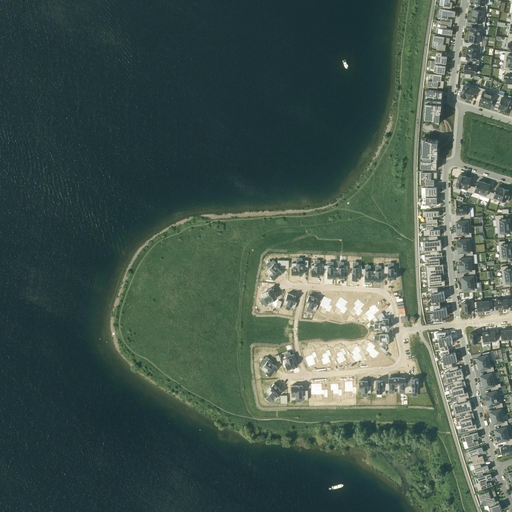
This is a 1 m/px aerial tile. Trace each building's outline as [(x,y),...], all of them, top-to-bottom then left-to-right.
[(475,0),(475,3),(482,4),(481,7),(487,8),(488,5),(486,5),(486,0),(475,0)] [(474,9),(473,15),(486,17),(486,11),(487,11),(487,8),(481,7),(481,10),(474,9)] [(440,9),(439,14),(442,14),(441,21),(452,23),(452,22),(452,19),(448,18),(448,15),(455,16),(456,11),(455,11),(440,9)] [(473,15),(472,21),(479,22),(478,25),(485,26),(486,17),(473,15)] [(437,27),(436,32),(451,35),(452,35),(453,30),(446,29),(447,26),(451,26),(452,23),(441,21),(440,28),(437,27)] [(471,27),(470,34),(483,36),(484,29),(485,26),(478,25),(478,28),(471,27)] [(470,34),(469,41),(476,42),(475,45),(482,46),(483,36),(470,34)] [(434,36),(433,41),(438,42),(437,48),(445,50),(446,43),(449,43),(450,38),(434,36)] [(468,47),(467,53),(480,55),(482,46),(475,45),(475,48),(468,47)] [(435,61),(446,63),(447,56),(443,56),(442,56),(442,53),(442,52),(437,52),(435,61)] [(467,53),(466,59),(473,60),(473,63),(479,64),(480,61),(479,61),(480,55),(467,53)] [(435,61),(434,71),(445,73),(446,63),(435,61)] [(465,65),(464,71),(477,73),(477,67),(479,67),(479,64),(473,63),(472,66),(465,65)] [(428,80),(427,86),(443,88),(444,83),(441,82),(441,81),(442,75),(434,74),(433,81),(428,80)] [(462,84),(460,90),(462,91),(461,95),(466,97),(470,87),(462,84)] [(470,87),(466,97),(472,99),(474,92),(478,94),(480,88),(470,84),(470,87)] [(480,88),(478,94),(482,95),(480,102),(485,103),(490,91),(480,88)] [(423,129),(421,168),(437,169),(437,168),(437,165),(438,160),(438,157),(439,148),(438,148),(438,144),(439,141),(439,140),(438,140),(439,130),(440,123),(440,122),(440,119),(441,112),(442,112),(442,104),(442,103),(442,100),(443,95),(443,92),(443,91),(426,90),(423,129)] [(490,91),(485,103),(491,105),(493,98),(497,100),(499,94),(490,91)] [(499,94),(497,100),(501,101),(499,108),(504,109),(508,96),(499,94)] [(421,172),(421,178),(426,178),(426,184),(434,184),(434,179),(434,178),(437,178),(437,172),(421,172)] [(455,179),(455,182),(457,182),(455,189),(461,190),(462,187),(465,176),(460,175),(458,180),(455,179)] [(465,176),(462,187),(465,188),(464,190),(467,191),(465,196),(469,197),(471,192),(473,186),(469,185),(471,178),(465,176)] [(473,186),(471,192),(474,193),(475,192),(480,194),(484,182),(478,181),(476,187),(473,186)] [(480,194),(480,195),(490,198),(491,192),(488,191),(490,184),(484,182),(480,194)] [(437,187),(426,188),(426,198),(437,198),(437,187)] [(491,192),(490,198),(499,201),(501,195),(503,188),(497,187),(495,193),(491,192)] [(501,195),(499,201),(502,202),(505,203),(505,201),(508,202),(510,196),(507,195),(509,190),(503,188),(501,195)] [(437,198),(426,198),(426,208),(432,208),(432,204),(437,204),(437,198)] [(456,209),(456,214),(457,214),(457,215),(464,214),(464,217),(471,217),(470,207),(467,208),(467,206),(463,207),(463,208),(456,208),(456,209)] [(438,211),(423,212),(423,217),(426,216),(426,223),(438,223),(438,222),(437,222),(437,219),(433,219),(433,216),(439,216),(439,210),(438,210),(438,211)] [(503,215),(495,215),(496,220),(497,226),(498,226),(511,225),(510,220),(510,218),(506,219),(506,218),(503,218),(503,215)] [(457,222),(456,222),(457,228),(471,226),(470,220),(471,220),(471,217),(464,217),(464,221),(457,221),(457,222)] [(427,230),(424,230),(424,235),(440,234),(440,235),(440,230),(433,230),(433,227),(438,226),(437,223),(438,223),(426,223),(427,230)] [(511,225),(498,226),(498,237),(505,237),(504,233),(507,233),(510,232),(510,231),(511,231),(511,225)] [(471,226),(457,228),(457,233),(458,233),(458,234),(465,233),(465,236),(472,236),(471,226)] [(458,241),(457,241),(458,246),(472,245),(471,239),(472,239),(472,236),(465,236),(465,240),(458,240),(458,241)] [(428,241),(423,241),(424,246),(428,246),(429,246),(441,245),(441,240),(438,240),(438,237),(428,237),(428,238),(429,241),(428,241)] [(505,241),(499,241),(500,251),(511,250),(511,244),(511,245),(511,243),(508,244),(508,243),(505,243),(505,241)] [(428,246),(424,246),(424,251),(428,251),(429,251),(430,251),(430,254),(439,253),(439,250),(442,250),(441,245),(429,246),(428,246)] [(472,245),(458,246),(458,252),(459,252),(466,252),(466,255),(473,254),(473,251),(472,251),(472,245)] [(511,250),(500,251),(501,261),(507,261),(507,258),(509,258),(509,257),(511,257),(511,250)] [(428,254),(425,254),(425,260),(428,260),(428,259),(429,262),(430,262),(440,261),(440,258),(443,258),(442,253),(439,253),(430,254),(429,254),(428,254)] [(460,259),(459,259),(460,265),(471,264),(474,264),(473,254),(466,255),(467,258),(460,259)] [(280,265),(280,268),(288,269),(288,267),(289,261),(277,260),(277,262),(280,265)] [(291,263),(291,274),(297,275),(301,275),(301,274),(302,275),(302,269),(308,269),(308,260),(305,260),(304,263),(291,263)] [(428,265),(426,266),(426,271),(428,271),(430,270),(444,269),(443,264),(440,264),(440,261),(430,262),(429,262),(429,265),(428,265)] [(266,271),(269,274),(274,279),(278,275),(279,275),(280,276),(282,274),(281,273),(281,272),(282,272),(277,267),(279,265),(275,262),(269,268),(266,271)] [(314,265),(311,265),(311,276),(315,276),(320,276),(320,270),(323,270),(323,265),(323,264),(314,264),(314,265)] [(471,264),(460,265),(460,270),(461,270),(461,271),(469,270),(469,273),(475,273),(475,269),(472,270),(471,264)] [(324,265),(324,272),(327,272),(327,278),(335,278),(335,267),(333,267),(333,265),(324,265)] [(335,267),(335,278),(344,278),(344,272),(347,272),(347,265),(343,265),(343,267),(335,267)] [(350,273),(350,277),(350,279),(352,279),(352,280),(358,280),(358,273),(361,273),(361,269),(361,266),(358,266),(358,267),(352,267),(352,272),(352,273),(350,273)] [(384,269),(384,273),(387,273),(387,279),(391,279),(396,279),(396,272),(393,272),(393,268),(388,268),(388,266),(384,266),(384,269)] [(508,266),(501,266),(503,276),(511,275),(511,268),(508,268),(508,266)] [(361,273),(361,275),(364,276),(364,281),(365,281),(364,283),(368,283),(368,282),(372,282),(373,271),(365,271),(365,269),(361,269),(361,273)] [(373,271),(372,282),(377,282),(377,284),(380,284),(380,282),(381,282),(381,276),(384,276),(384,273),(384,269),(380,269),(380,271),(373,271)] [(428,271),(426,271),(427,276),(429,276),(430,276),(430,279),(431,279),(442,278),(441,275),(444,274),(444,269),(430,270),(428,271)] [(462,278),(462,283),(473,282),(473,276),(476,276),(475,273),(469,273),(469,276),(462,277),(462,278)] [(511,275),(503,276),(504,286),(510,286),(510,283),(511,282),(511,275)] [(429,282),(427,282),(428,287),(429,287),(432,287),(445,286),(445,280),(442,281),(442,278),(431,279),(430,279),(431,282),(429,282)] [(473,282),(462,283),(463,289),(470,289),(471,292),(477,291),(477,288),(476,282),(473,282)] [(261,294),(264,298),(268,305),(272,303),(271,301),(277,298),(277,297),(275,294),(272,288),(266,291),(261,294)] [(429,289),(430,293),(431,293),(432,297),(433,297),(445,295),(444,291),(439,292),(439,288),(432,289),(429,289)] [(287,293),(285,299),(284,303),(287,304),(291,306),(291,307),(294,309),(297,302),(294,301),(296,295),(292,294),(287,293)] [(309,295),(306,301),(309,302),(307,306),(312,308),(312,310),(315,311),(318,305),(315,304),(317,298),(313,296),(309,295)] [(324,295),(321,302),(324,303),(322,306),(327,309),(326,310),(329,312),(333,306),(330,305),(332,299),(329,297),(328,297),(324,295)] [(431,301),(431,306),(432,306),(433,305),(441,304),(440,300),(445,299),(445,295),(433,297),(432,297),(432,301),(431,301)] [(341,297),(337,303),(339,304),(337,308),(341,311),(340,312),(343,314),(347,309),(345,307),(348,302),(344,299),(344,300),(341,297)] [(356,305),(353,308),(357,312),(356,313),(358,316),(363,311),(361,308),(365,304),(362,301),(359,298),(354,303),(356,305)] [(511,298),(502,299),(503,309),(506,309),(506,308),(509,308),(509,304),(511,304),(511,298)] [(502,299),(492,300),(493,306),(496,306),(496,309),(499,309),(503,309),(502,299)] [(492,300),(483,301),(484,311),(488,310),(490,310),(490,306),(493,306),(492,300)] [(465,305),(463,305),(464,309),(465,309),(465,312),(472,311),(471,308),(474,308),(474,301),(464,302),(465,305)] [(483,301),(474,301),(474,308),(477,307),(478,311),(480,311),(484,311),(483,301)] [(370,310),(366,313),(369,317),(367,319),(370,322),(375,317),(374,315),(380,311),(375,305),(374,304),(369,308),(370,309),(369,309),(370,310)] [(432,306),(431,306),(432,310),(434,309),(434,313),(447,311),(447,307),(442,308),(441,304),(433,305),(432,306)] [(435,317),(433,318),(434,321),(434,322),(444,321),(443,316),(448,316),(447,311),(434,313),(435,317)] [(380,320),(380,327),(389,328),(389,322),(388,322),(389,317),(383,316),(383,320),(380,320)] [(502,333),(499,333),(499,340),(509,339),(507,329),(504,329),(501,330),(502,333)] [(483,335),(480,335),(481,342),(490,341),(489,330),(485,331),(483,332),(483,335)] [(493,330),(489,330),(490,341),(499,340),(499,333),(496,334),(495,330),(493,331),(493,330)] [(379,332),(379,340),(382,340),(382,344),(388,344),(388,338),(389,338),(389,332),(379,332)] [(446,332),(436,333),(437,338),(439,338),(440,342),(453,339),(452,335),(447,336),(446,332)] [(471,336),(469,337),(470,340),(471,340),(471,345),(478,345),(478,342),(481,342),(480,335),(477,336),(477,332),(470,333),(471,336)] [(441,346),(439,346),(440,350),(450,348),(449,344),(453,343),(453,339),(440,342),(441,346)] [(368,344),(364,349),(368,352),(369,353),(368,354),(373,358),(373,357),(374,358),(379,352),(373,347),(375,345),(369,340),(367,343),(368,344)] [(355,349),(351,352),(354,355),(352,357),(356,362),(359,359),(359,360),(363,357),(359,352),(361,350),(357,345),(354,347),(355,349)] [(338,357),(336,358),(339,364),(343,362),(347,360),(344,355),(347,353),(343,347),(340,349),(341,351),(336,353),(338,357)] [(323,358),(320,359),(323,366),(327,364),(332,362),(329,356),(332,355),(329,349),(326,350),(326,352),(321,354),(323,358)] [(450,349),(440,352),(441,356),(443,355),(444,359),(457,357),(456,353),(451,354),(450,349)] [(308,360),(305,360),(307,367),(311,366),(315,365),(314,359),(317,358),(315,351),(311,353),(312,354),(306,356),(308,360)] [(477,358),(476,358),(478,364),(491,360),(489,351),(483,353),(483,356),(477,357),(477,358)] [(287,362),(284,363),(286,370),(290,368),(291,369),(295,367),(293,362),(296,361),(294,354),(290,355),(291,357),(286,358),(287,362)] [(445,363),(443,364),(444,368),(453,366),(453,362),(457,361),(457,357),(444,359),(445,363)] [(269,359),(263,366),(267,368),(264,372),(270,376),(274,371),(277,368),(276,368),(277,367),(272,363),(273,362),(269,359)] [(491,360),(478,364),(479,369),(480,369),(480,370),(486,368),(487,371),(494,369),(493,364),(490,364),(489,361),(492,360),(491,360)] [(450,372),(445,373),(446,378),(463,373),(462,369),(459,369),(458,366),(449,368),(450,372)] [(481,376),(482,382),(496,378),(494,372),(495,372),(494,369),(487,371),(488,374),(481,376)] [(463,373),(446,378),(447,382),(452,381),(453,384),(462,382),(461,379),(464,378),(463,373)] [(385,383),(385,390),(389,390),(389,388),(396,388),(396,377),(388,378),(388,383),(385,383)] [(404,377),(396,377),(396,388),(404,387),(404,377)] [(496,378),(482,382),(483,387),(484,387),(484,388),(491,386),(492,389),(498,387),(497,384),(496,378)] [(375,380),(375,386),(376,386),(376,387),(376,392),(382,392),(382,394),(386,394),(386,387),(383,387),(383,379),(376,379),(376,380),(375,380)] [(407,386),(407,393),(411,393),(411,391),(416,392),(416,387),(417,387),(417,386),(418,386),(418,380),(417,380),(417,379),(410,379),(410,386),(407,386)] [(358,380),(358,387),(361,387),(361,392),(367,391),(366,393),(370,393),(370,386),(367,386),(367,380),(363,380),(363,381),(358,380)] [(344,381),(344,388),(347,388),(347,392),(352,392),(352,394),(356,394),(356,387),(353,387),(353,381),(349,381),(344,381)] [(453,384),(448,385),(449,391),(452,390),(453,393),(464,390),(463,387),(466,386),(465,381),(462,382),(453,384)] [(272,391),(269,394),(275,401),(278,397),(277,396),(282,391),(281,391),(282,390),(279,387),(278,388),(274,383),(269,388),(272,391)] [(311,383),(311,390),(315,390),(315,395),(324,395),(323,398),(327,398),(328,390),(322,390),(322,383),(321,383),(317,383),(311,383)] [(330,383),(329,390),(332,390),(332,394),(338,394),(338,396),(342,396),(342,389),(338,389),(338,383),(334,383),(330,383)] [(290,385),(290,392),(295,392),(295,397),(303,397),(303,400),(307,400),(307,392),(302,392),(302,385),(301,385),(297,385),(290,385)] [(486,394),(485,394),(486,400),(500,396),(499,390),(498,387),(492,389),(492,392),(486,394)] [(454,396),(451,396),(452,402),(457,400),(466,398),(469,397),(468,392),(465,393),(464,390),(453,393),(454,396)] [(500,396),(486,400),(488,405),(489,405),(489,406),(496,404),(496,407),(503,405),(502,402),(500,396)] [(458,403),(453,405),(454,409),(471,405),(470,400),(467,401),(466,398),(457,400),(458,403)] [(471,405),(454,409),(455,414),(460,413),(461,416),(470,414),(469,411),(472,410),(471,405)] [(491,412),(490,412),(491,418),(505,414),(503,405),(496,407),(497,410),(490,412),(491,412)] [(461,416),(456,417),(457,423),(461,422),(461,425),(472,422),(472,419),(474,418),(473,413),(470,414),(461,416)] [(505,414),(491,418),(493,423),(493,424),(501,422),(501,425),(508,423),(507,420),(504,421),(502,415),(505,414)] [(462,427),(459,428),(460,434),(477,429),(476,424),(473,425),(472,422),(461,425),(462,427)] [(496,430),(495,430),(496,436),(507,433),(506,427),(509,426),(508,423),(501,425),(502,428),(495,430),(496,430)] [(473,439),(479,437),(478,432),(477,432),(462,437),(464,441),(466,441),(468,447),(468,448),(479,444),(479,443),(478,441),(474,442),(473,439)] [(507,433),(496,436),(498,441),(499,441),(506,440),(507,443),(511,441),(511,437),(511,438),(511,436),(508,436),(507,433)] [(501,449),(500,449),(502,453),(502,454),(509,452),(509,453),(511,452),(511,448),(511,447),(511,441),(507,443),(508,446),(501,448),(501,449)] [(473,463),(484,459),(483,459),(482,456),(478,457),(477,454),(484,452),(482,447),(481,447),(482,447),(467,452),(468,457),(471,456),(473,463)] [(484,460),(484,459),(473,463),(475,469),(472,470),(474,475),(479,473),(479,475),(483,474),(482,472),(489,470),(488,465),(481,467),(480,464),(485,463),(484,460)] [(486,480),(492,478),(490,473),(490,474),(483,476),(483,474),(479,475),(478,476),(479,477),(475,479),(477,483),(480,483),(482,489),(492,486),(492,485),(491,482),(487,483),(486,480)] [(496,501),(493,495),(496,494),(494,489),(483,494),(479,495),(481,500),(486,498),(488,504),(496,501)] [(496,501),(488,504),(490,511),(496,511),(502,510),(498,500),(496,501)]
